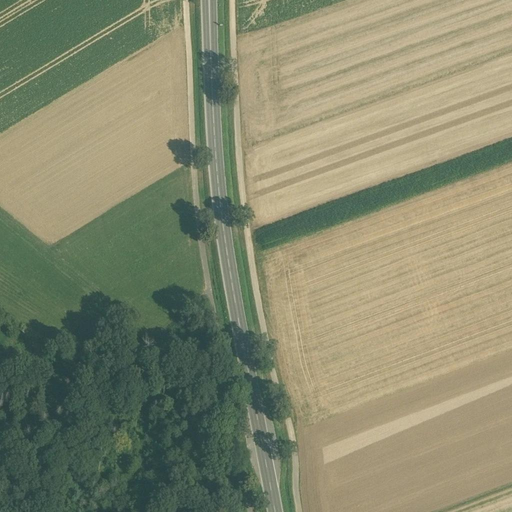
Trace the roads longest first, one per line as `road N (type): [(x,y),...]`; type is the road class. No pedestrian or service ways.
road 1 (track): [(299,511),(289,418),(247,236),(233,0)]
road 2 (secondary): [(209,0),(216,181),(273,511)]
road 3 (track): [(185,0),(192,168),(248,511)]
road 4 (track): [(209,294),(162,343),(0,212)]
road 5 (track): [(0,324),(78,366),(96,361),(130,319)]
